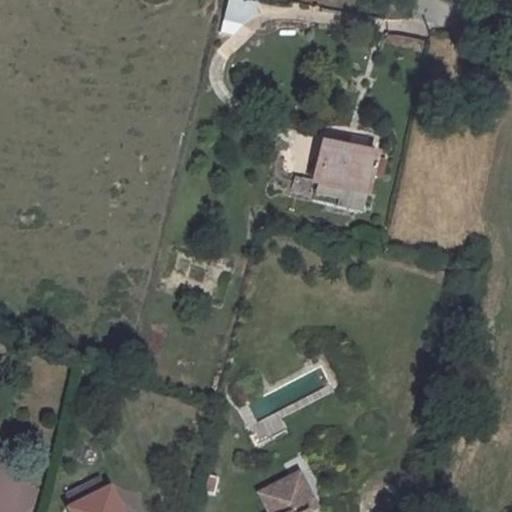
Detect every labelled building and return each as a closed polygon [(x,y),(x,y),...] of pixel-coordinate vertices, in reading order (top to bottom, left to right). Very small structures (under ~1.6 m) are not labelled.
[(349,190),(345,209),(362,212),(374,159),(323,149),(316,183),(318,184),(349,190)] [(318,184),(315,196),(338,200),(336,207),(345,209),(349,190),(318,184)] [(305,511),(314,507),(297,472),(258,491),(268,511),(305,511)] [(96,482),(64,497),(69,507),(102,492),(96,482)] [(69,507),(67,508),(69,511),(118,511),(107,490),(102,492),(69,507)]
